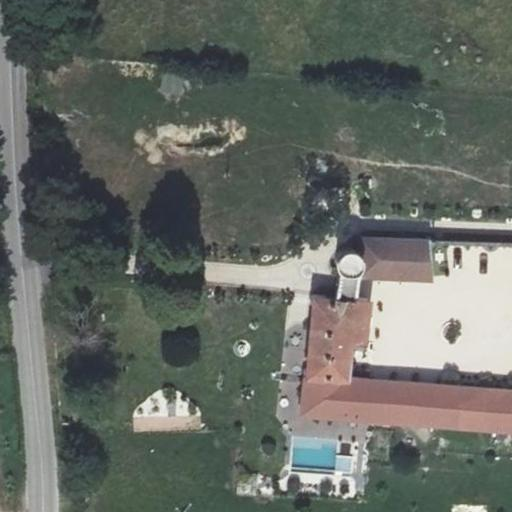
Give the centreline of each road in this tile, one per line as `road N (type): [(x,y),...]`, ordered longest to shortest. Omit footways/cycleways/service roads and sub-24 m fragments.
road 1 (tertiary): [(9,0),(9,113),(42,511)]
road 2 (track): [(511,230),(357,223),(295,269),(261,277),(20,259)]
